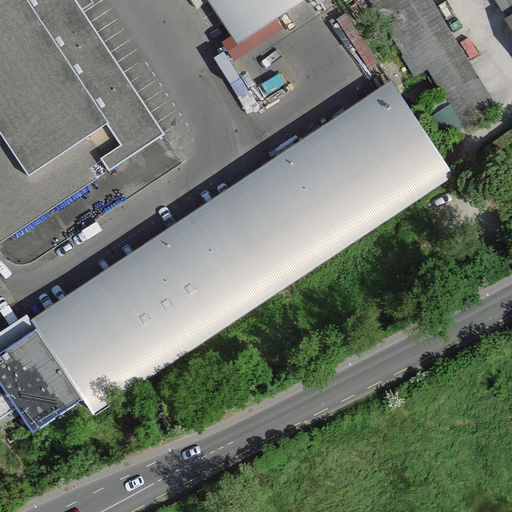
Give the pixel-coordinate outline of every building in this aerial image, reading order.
[(95,4),(92,0),(0,0),(0,244),(164,134),(83,11),(95,4)] [(307,0),(210,0),(239,44),(307,0)] [(440,0),(378,0),(418,74),(432,67),(454,107),(464,125),(498,107),(440,0)] [(511,0),(500,0),(506,9),(511,5),(511,0)] [(457,176),(392,82),(32,322),(37,330),(82,400),(95,418),(457,176)] [(0,421),(16,411),(32,433),(82,400),(37,330),(0,354),(0,421)]
